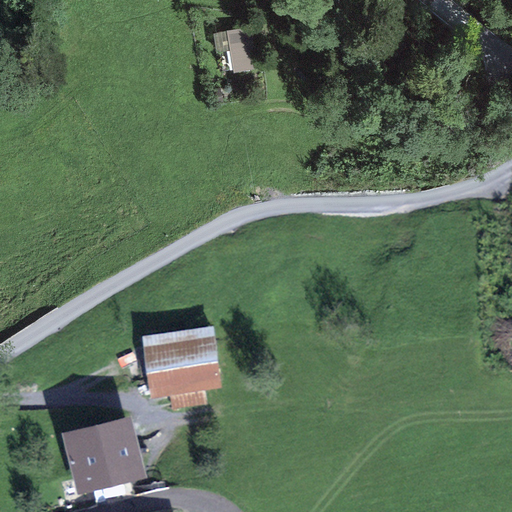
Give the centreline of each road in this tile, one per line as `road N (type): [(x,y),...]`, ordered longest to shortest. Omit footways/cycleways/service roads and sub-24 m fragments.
road 1 (track): [(0,353),(252,212),(450,193),(511,167)]
road 2 (track): [(318,511),(395,425),(414,417),(511,415)]
road 3 (track): [(0,399),(96,402),(167,420)]
